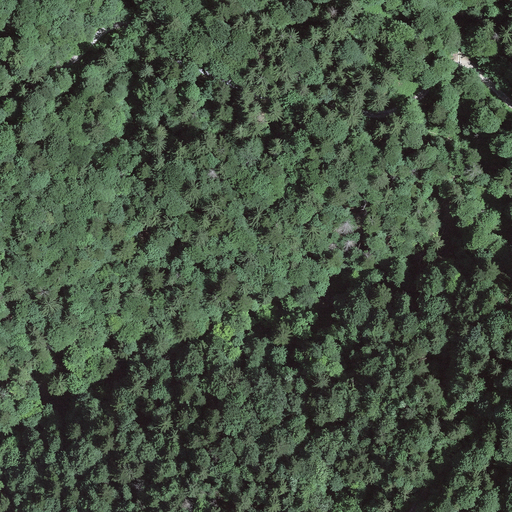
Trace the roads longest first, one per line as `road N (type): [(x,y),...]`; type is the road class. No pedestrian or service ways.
road 1 (track): [(511,103),(467,65),(379,114),(267,96),(164,56),(121,23),(106,27),(67,66),(0,96)]
road 2 (track): [(412,511),(511,401)]
